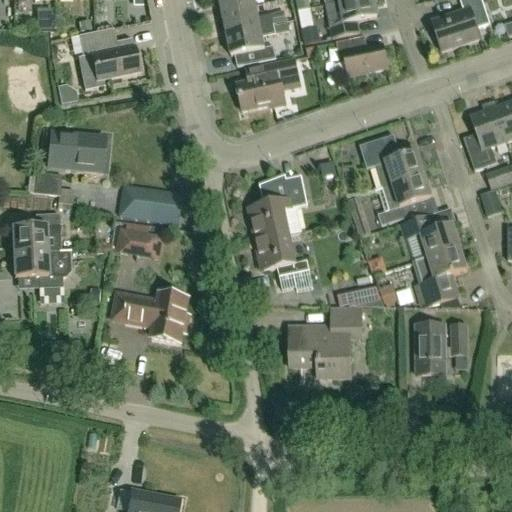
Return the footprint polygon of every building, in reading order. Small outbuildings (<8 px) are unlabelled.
[(220,0),(223,16),(256,9),(254,0),(220,0)] [(372,0),(318,0),(311,2),(313,12),(328,9),(372,0)] [(378,21),(373,0),(372,0),(328,9),(330,19),(342,17),(345,27),(331,30),(333,43),(360,37),(358,25),(378,21)] [(479,32),(492,28),(482,0),(468,0),(460,1),(464,14),(433,25),(443,55),(481,42),(479,32)] [(283,16),(258,21),(256,9),(223,16),(227,37),(285,26),(283,16)] [(265,52),(263,40),(290,35),(288,25),(285,26),(227,37),(232,60),(246,57),(248,68),(273,63),(276,62),(274,50),(271,51),(265,52)] [(302,32),(305,48),(320,45),(317,29),(302,32)] [(114,32),(91,37),(81,39),(79,39),(81,49),(83,61),(79,61),(85,93),(104,90),(103,83),(139,76),(134,51),(133,51),(132,43),(117,46),(114,32)] [(348,79),(388,72),(384,48),(363,52),(361,42),(337,46),(341,67),(346,66),(348,79)] [(296,65),(268,70),(270,81),(238,87),(243,115),(286,107),(283,87),(300,84),(296,65)] [(511,105),(496,111),(508,145),(511,143),(511,105)] [(508,145),(496,111),(495,106),(485,109),(487,115),(472,120),(478,137),(465,142),(477,174),(497,167),(492,151),(508,145)] [(101,175),(104,140),(51,136),(48,170),(101,175)] [(426,178),(419,156),(396,163),(391,144),(362,153),(368,173),(377,170),(384,191),(426,178)] [(492,194),(511,187),(511,168),(486,177),(492,194)] [(22,201),(48,205),(53,181),(27,177),(22,201)] [(433,201),(426,178),(380,193),(386,215),(379,218),(383,229),(391,227),(414,220),(410,208),(433,201)] [(250,213),(256,245),(290,238),(285,215),(309,210),(303,180),(279,185),(279,182),(261,188),(265,209),(250,213)] [(53,189),(53,203),(66,203),(66,189),(53,189)] [(502,217),(496,194),(481,198),(487,221),(502,217)] [(124,196),(121,219),(161,225),(177,227),(181,204),(164,201),(124,196)] [(12,231),(13,257),(47,255),(62,255),(60,217),(35,219),(36,230),(12,231)] [(454,228),(441,232),(439,226),(438,226),(438,224),(434,221),(432,222),(422,225),(405,231),(408,242),(423,238),(425,244),(422,250),(424,257),(430,260),(417,263),(417,265),(461,251),(454,228)] [(143,248),(157,250),(159,238),(125,232),(121,256),(141,260),(143,248)] [(314,293),(308,264),(296,267),(290,238),(256,245),(263,275),(279,272),(280,279),(278,280),(281,292),(314,293)] [(459,302),(453,279),(468,274),(461,251),(417,265),(423,287),(422,287),(429,310),(459,302)] [(71,255),(47,256),(47,255),(13,257),(15,281),(38,280),(39,292),(63,290),(63,281),(66,281),(72,274),(71,255)] [(362,259),(365,275),(380,272),(377,256),(362,259)] [(354,300),(357,310),(384,310),(377,289),(360,294),(361,298),(354,300)] [(161,297),(159,306),(130,300),(126,326),(155,331),(153,342),(181,347),(183,337),(188,338),(191,320),(186,319),(189,303),(161,297)] [(350,342),(363,342),(362,313),(333,314),(333,330),(290,332),(291,372),(319,371),(319,383),(351,382),(350,342)] [(445,329),(416,329),(417,380),(446,379),(446,360),(468,359),(467,329),(451,329),(452,352),(446,352),(445,329)] [(177,511),(179,504),(132,495),(128,511),(177,511)]
